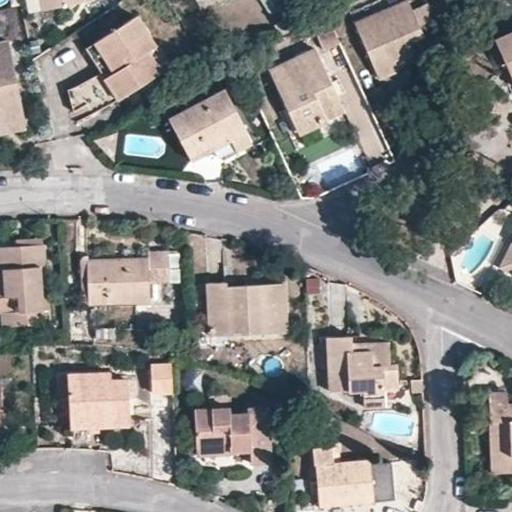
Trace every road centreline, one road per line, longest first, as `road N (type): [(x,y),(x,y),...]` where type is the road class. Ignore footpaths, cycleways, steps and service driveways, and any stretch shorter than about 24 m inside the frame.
road 1 (residential): [(0,198),(103,189),(241,213),(442,307)]
road 2 (residential): [(443,511),(442,307)]
road 3 (residential): [(184,511),(84,489),(0,491)]
road 4 (unknown): [(442,307),(440,242),(489,178)]
road 5 (unknown): [(305,243),(422,161)]
